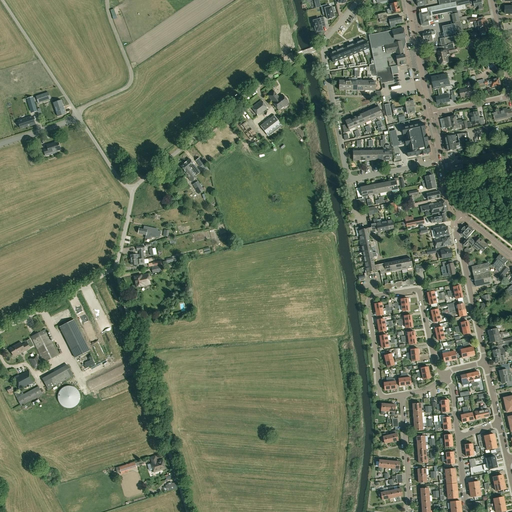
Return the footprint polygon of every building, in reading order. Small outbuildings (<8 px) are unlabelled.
[(463,0),(456,2),(458,11),(460,10),(466,9),(465,5),(470,4),(469,0),(463,0)] [(483,9),(482,6),(483,6),(481,0),(479,0),(471,2),(471,4),(474,4),(475,7),(478,7),(479,10),(483,9)] [(460,21),(458,11),(456,2),(419,10),(423,27),(430,25),(430,22),(433,21),(432,18),(427,19),(426,17),(452,12),(454,23),(457,22),(460,22),(460,21)] [(392,13),(392,14),(400,12),(398,3),(390,5),(391,9),(389,10),(389,13),(392,13)] [(321,6),(322,11),(325,10),(327,19),(334,18),(332,7),(328,8),(327,5),(321,6)] [(460,10),(458,11),(460,21),(467,20),(467,16),(462,17),(461,13),(460,10)] [(325,24),(323,17),(319,18),(319,19),(313,21),(313,22),(314,26),(316,32),(318,31),(319,32),(323,31),(321,26),(322,26),(321,25),(325,24)] [(401,17),(389,19),(391,28),(395,27),(395,24),(402,23),(401,17)] [(486,20),(474,23),(476,28),(487,26),(486,20)] [(459,32),(458,23),(457,22),(454,23),(454,24),(443,26),(445,38),(446,38),(447,44),(461,42),(460,35),(459,32)] [(488,32),(487,26),(476,28),(477,32),(471,34),(472,38),(482,36),(481,33),(488,32)] [(403,28),(369,35),(369,37),(374,61),(374,64),(376,73),(376,74),(377,77),(379,77),(381,84),(394,81),(391,67),(386,68),(385,59),(404,54),(403,48),(405,43),(402,42),(401,39),(404,39),(405,39),(405,37),(403,28)] [(428,39),(429,42),(433,41),(432,37),(433,37),(433,35),(436,35),(435,31),(432,32),(431,31),(428,32),(428,33),(424,34),(425,39),(428,39)] [(365,40),(360,42),(364,51),(369,48),(365,40)] [(360,42),(355,44),(359,53),(364,51),(360,42)] [(436,53),(438,53),(438,55),(439,55),(440,61),(439,61),(440,63),(441,63),(441,64),(443,64),(444,65),(446,64),(446,63),(449,63),(448,59),(447,55),(450,54),(450,53),(458,52),(457,47),(454,48),(453,43),(448,44),(448,45),(438,48),(438,47),(433,48),(434,52),(436,51),(436,53)] [(355,44),(350,46),(354,55),(359,53),(355,44)] [(350,46),(345,48),(349,57),(354,55),(350,46)] [(345,48),(340,50),(344,59),(349,57),(345,48)] [(340,50),(335,52),(339,61),(344,59),(340,50)] [(335,52),(330,54),(333,63),(339,61),(335,52)] [(404,54),(385,59),(386,68),(391,67),(406,64),(404,54)] [(367,71),(367,74),(372,74),(372,73),(376,73),(374,64),(372,64),(370,65),(369,65),(369,66),(369,68),(369,71),(367,71)] [(433,81),(434,81),(435,84),(434,84),(435,90),(438,89),(439,97),(437,97),(438,104),(447,102),(447,100),(450,100),(448,93),(443,94),(442,88),(449,86),(448,81),(450,81),(448,74),(432,78),(433,81)] [(493,89),(497,88),(497,86),(500,86),(499,79),(490,81),(491,84),(492,84),(493,89)] [(468,87),(469,89),(461,90),(462,97),(474,95),(473,93),(477,92),(475,85),(468,87)] [(274,91),(273,92),(269,96),(273,102),(279,110),(289,102),(287,100),(287,99),(285,97),(283,94),(280,97),(278,97),(274,91)] [(36,97),(38,103),(50,99),(50,98),(46,93),(36,97)] [(36,109),(33,97),(27,99),(30,111),(36,109)] [(405,101),(406,108),(414,106),(413,99),(405,101)] [(66,114),(61,100),(53,103),(55,108),(56,107),(57,111),(56,112),(58,117),(66,114)] [(253,107),(259,115),(268,108),(262,100),(253,107)] [(414,106),(406,108),(407,114),(415,113),(414,106)] [(379,107),(373,109),(377,118),(382,115),(379,107)] [(373,109),(367,111),(371,120),(377,118),(373,109)] [(493,112),(495,120),(511,116),(511,111),(511,110),(508,110),(507,109),(493,112)] [(367,111),(362,114),(366,123),(371,120),(367,111)] [(470,114),(472,125),(480,123),(481,125),(485,124),(483,117),(479,118),(478,112),(470,114)] [(362,114),(356,116),(360,125),(366,123),(362,114)] [(282,126),(274,115),(260,126),(269,136),(282,126)] [(35,124),(32,116),(18,121),(21,129),(35,124)] [(356,116),(351,118),(355,127),(360,125),(356,116)] [(443,125),(442,125),(443,128),(443,129),(450,128),(451,130),(461,128),(460,123),(458,123),(456,116),(444,119),(445,124),(443,125)] [(345,121),(349,130),(355,127),(351,118),(345,121)] [(407,127),(402,128),(403,134),(405,133),(407,139),(405,139),(406,145),(408,145),(409,151),(407,151),(408,157),(413,156),(420,154),(420,155),(426,153),(430,152),(430,151),(429,146),(428,146),(427,140),(428,140),(427,136),(427,135),(426,135),(424,130),(425,130),(425,129),(426,129),(424,124),(407,127)] [(492,135),(491,135),(494,134),(493,127),(490,127),(489,125),(483,126),(485,136),(492,135)] [(252,129),(245,133),(250,139),(256,134),(252,129)] [(455,150),(459,149),(471,146),(468,133),(452,136),(445,137),(448,151),(455,150)] [(53,153),(53,152),(61,150),(58,141),(47,145),(48,148),(44,149),(46,156),(53,153)] [(385,148),(385,147),(383,147),(383,150),(383,160),(390,160),(389,159),(392,159),(392,153),(391,154),(391,150),(386,150),(386,148),(385,148)] [(507,165),(505,157),(509,156),(508,150),(504,151),(503,151),(498,152),(497,149),(494,150),(495,153),(477,157),(480,171),(481,171),(483,170),(507,165)] [(205,164),(200,159),(199,158),(195,161),(200,167),(201,167),(202,166),(205,164)] [(195,165),(190,159),(186,163),(197,178),(198,177),(196,176),(200,172),(195,165)] [(197,178),(186,163),(181,166),(186,171),(184,173),(186,176),(187,176),(189,179),(191,182),(194,180),(197,178)] [(464,173),(463,164),(451,167),(453,175),(464,173)] [(425,180),(425,181),(422,181),(423,184),(435,181),(433,175),(425,177),(426,180),(425,180)] [(392,191),(398,190),(398,193),(401,193),(400,188),(398,188),(396,180),(390,181),(392,191)] [(198,194),(204,191),(198,181),(193,185),(198,194)] [(427,187),(428,190),(436,188),(435,181),(423,184),(423,187),(426,187),(427,187)] [(363,198),(362,197),(369,196),(367,186),(360,187),(360,188),(356,189),(359,199),(363,198)] [(427,194),(428,200),(440,198),(439,192),(427,194)] [(447,212),(446,205),(445,201),(439,202),(439,203),(421,207),(422,212),(431,210),(432,215),(442,213),(447,212)] [(438,222),(438,224),(448,222),(446,213),(441,214),(442,216),(431,218),(432,223),(438,222)] [(405,217),(407,227),(425,223),(423,218),(410,221),(409,217),(405,217)] [(460,234),(466,239),(467,240),(469,237),(475,230),(469,224),(466,228),(465,227),(462,230),(463,231),(460,234)] [(434,229),(436,239),(449,236),(448,235),(449,235),(448,227),(443,228),(442,227),(440,228),(434,229)] [(146,235),(146,236),(150,237),(151,231),(140,228),(138,234),(146,235)] [(163,229),(157,228),(156,234),(162,236),(162,235),(163,235),(163,236),(168,237),(169,231),(164,230),(163,230),(163,229)] [(449,236),(436,239),(434,239),(436,248),(452,245),(450,236),(449,236)] [(466,246),(469,243),(472,246),(475,242),(469,237),(467,240),(466,239),(466,240),(466,239),(462,243),(466,246)] [(481,250),(483,252),(489,245),(480,238),(473,247),(479,251),(481,250)] [(156,241),(151,243),(150,243),(146,244),(146,247),(150,246),(151,246),(152,250),(155,249),(154,244),(157,243),(156,241)] [(361,247),(362,252),(371,250),(371,247),(375,246),(375,244),(361,247)] [(131,255),(131,260),(144,259),(143,254),(144,254),(144,250),(145,250),(145,246),(137,246),(137,251),(139,251),(139,254),(131,255)] [(441,252),(438,252),(439,259),(442,258),(452,257),(452,256),(453,255),(452,253),(451,253),(451,250),(441,252)] [(363,257),(364,263),(374,261),(373,258),(377,257),(377,254),(363,257)] [(507,261),(507,260),(500,255),(492,265),(501,272),(496,277),(501,281),(509,270),(509,269),(508,261),(507,261)] [(443,267),(441,267),(443,277),(448,276),(455,274),(453,263),(452,260),(442,262),(443,267)] [(493,283),(490,271),(488,264),(473,267),(477,287),(493,283)] [(161,265),(151,267),(153,273),(162,272),(161,265)] [(137,287),(144,286),(151,284),(148,274),(142,275),(135,277),(137,287)] [(382,309),(375,310),(376,316),(383,315),(382,312),(390,311),(392,310),(392,307),(389,308),(386,309),(382,309)] [(74,319),(59,327),(71,349),(75,358),(90,351),(85,342),(74,319)] [(45,329),(31,337),(44,362),(59,355),(45,329)] [(496,329),(489,331),(490,337),(499,335),(503,334),(503,332),(499,333),(498,329),(496,329)] [(491,340),(489,340),(490,344),(491,343),(502,341),(502,337),(504,337),(503,334),(499,335),(490,337),(491,340)] [(30,348),(27,343),(23,345),(21,343),(10,349),(14,356),(21,352),(21,353),(30,348)] [(493,351),(495,357),(509,354),(509,351),(506,352),(505,348),(493,351)] [(507,357),(510,356),(509,354),(495,357),(496,363),(504,361),(506,361),(505,358),(507,357)] [(29,359),(33,368),(41,364),(37,355),(29,359)] [(65,366),(49,375),(48,373),(38,379),(45,390),(54,385),(55,386),(71,377),(65,366)] [(20,390),(35,382),(29,370),(19,376),(19,375),(14,377),(20,390)] [(510,375),(501,377),(503,384),(510,382),(511,386),(511,385),(511,377),(511,375),(510,375)] [(21,406),(43,394),(39,386),(28,392),(25,388),(15,393),(21,406)] [(488,409),(483,410),(482,407),(480,407),(481,410),(483,418),(489,417),(488,409)] [(475,412),(476,420),(483,418),(481,410),(475,412)] [(393,434),(390,435),(391,442),(398,440),(396,434),(395,431),(393,431),(393,434)] [(385,433),(382,434),(383,437),(384,444),(391,442),(390,435),(386,436),(385,433)] [(423,436),(417,436),(417,443),(425,443),(425,440),(425,436),(426,436),(426,433),(423,434),(423,436)] [(484,436),(485,443),(495,441),(494,434),(484,436)] [(465,444),(466,450),(473,450),(473,444),(474,444),(474,439),(466,440),(467,444),(465,444)] [(495,441),(485,443),(487,450),(496,448),(495,441)] [(153,463),(147,465),(149,471),(153,470),(154,472),(166,469),(163,460),(158,462),(156,456),(151,458),(153,463)] [(136,467),(136,466),(139,465),(138,465),(137,462),(135,462),(119,467),(121,472),(121,475),(129,472),(128,470),(136,467)] [(493,477),(494,484),(504,482),(503,476),(503,475),(493,477)] [(469,483),(470,490),(479,489),(478,482),(469,483)] [(504,482),(494,484),(496,491),(505,489),(504,482)] [(397,490),(394,490),(395,497),(402,496),(401,489),(400,489),(400,486),(397,486),(397,490)] [(383,489),(380,490),(381,493),(380,493),(382,500),(389,498),(387,492),(383,492),(383,489)] [(479,489),(470,490),(471,497),(480,495),(479,489)] [(493,499),(495,506),(505,504),(503,497),(493,499)]
